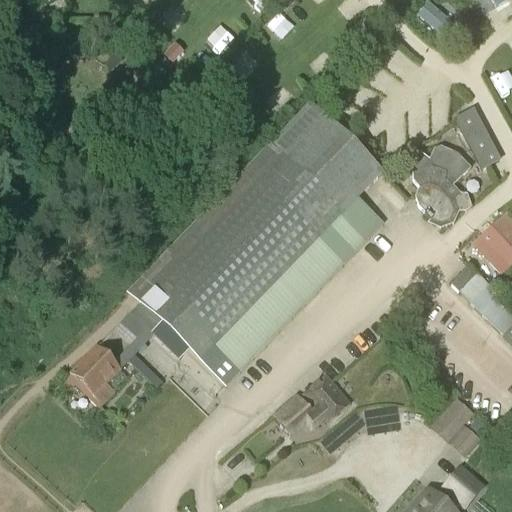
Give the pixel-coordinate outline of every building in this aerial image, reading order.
[(171,0),(167,0),(154,16),(172,31),(187,14),(171,0)] [(276,0),(276,1),(285,10),(294,0),(276,0)] [(107,21),(94,20),(93,36),(105,37),(107,21)] [(217,58),(233,42),(219,28),(203,44),(217,58)] [(83,63),(86,49),(70,45),(67,59),(83,63)] [(393,45),(377,57),(392,78),(409,65),(393,45)] [(182,54),(173,46),(163,57),(171,66),(182,54)] [(346,52),(337,61),(348,72),(357,64),(346,52)] [(110,72),(121,62),(115,56),(104,65),(110,72)] [(113,87),(109,96),(123,102),(127,94),(113,87)] [(244,97),(232,107),(240,116),(252,106),(244,97)] [(224,389),(382,227),(356,202),(381,176),(309,106),(126,294),(139,306),(161,328),(224,389)] [(91,108),(82,111),(87,127),(96,124),(91,108)] [(48,123),(56,128),(64,113),(56,109),(48,123)] [(473,152),(487,144),(472,115),(458,122),(473,152)] [(485,170),(497,164),(488,146),(476,152),(485,170)] [(418,156),(407,160),(413,176),(413,183),(420,191),(416,199),(419,208),(425,215),(424,216),(430,223),(432,221),(441,226),(450,222),(454,213),(451,205),(454,202),(459,214),(466,214),(471,210),(466,197),(460,196),(453,189),(453,188),(469,172),(456,158),(439,151),(433,153),(428,163),(418,156)] [(499,278),(509,269),(511,266),(511,222),(506,217),(472,248),(499,278)] [(468,269),(450,287),(459,296),(476,278),(468,269)] [(476,278),(459,296),(470,307),(484,293),(488,289),(476,278)] [(484,293),(470,307),(502,339),(511,329),(511,320),(492,301),(496,298),(488,289),(484,293)] [(130,348),(116,362),(119,374),(161,328),(139,306),(113,332),(130,348)] [(511,329),(502,339),(511,348),(511,329)] [(96,350),(71,375),(92,396),(88,401),(99,411),(114,396),(105,388),(119,374),(116,362),(100,346),(96,350)] [(325,428),(349,407),(325,378),(300,399),(311,412),(309,414),(296,399),(272,420),(290,441),(306,427),(311,434),(322,424),(325,428)] [(446,446),(472,417),(455,402),(429,431),(446,446)] [(460,511),(480,490),(459,472),(436,499),(428,493),(411,511),(460,511)]
